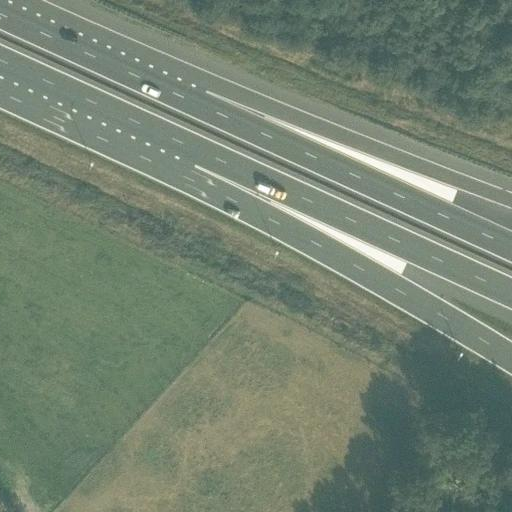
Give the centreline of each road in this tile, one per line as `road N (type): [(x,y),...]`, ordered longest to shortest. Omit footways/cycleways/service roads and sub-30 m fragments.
road 1 (motorway): [(202,152),(511,361)]
road 2 (motorway): [(202,152),(511,295)]
road 3 (motorway): [(511,245),(201,105)]
road 4 (motorway): [(511,199),(201,105)]
road 5 (motorway): [(0,60),(202,152)]
road 6 (motorway): [(201,105),(0,13)]
